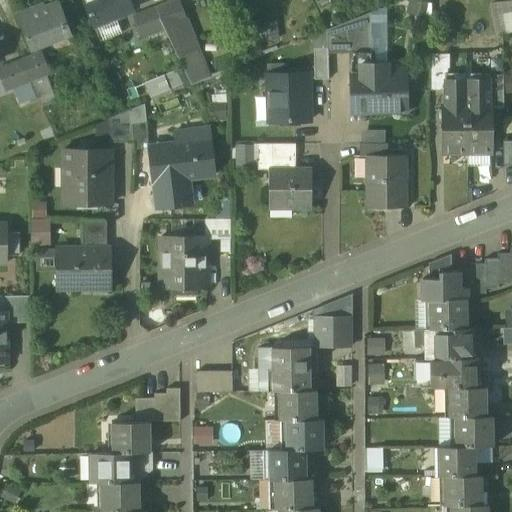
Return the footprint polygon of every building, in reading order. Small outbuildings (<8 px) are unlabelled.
[(83,0),(92,25),(133,9),(129,0),(83,0)] [(178,0),(155,9),(164,27),(185,19),(178,0)] [(511,0),(508,0),(491,2),(495,33),(511,31),(511,0)] [(43,7),(18,16),(30,49),(70,34),(58,4),(44,10),(43,7)] [(155,9),(134,17),(141,36),(144,34),(164,27),(155,9)] [(374,60),(389,60),(387,9),(372,9),(374,60)] [(369,12),(326,29),(326,48),(327,54),(370,53),(369,12)] [(185,19),(164,27),(169,38),(178,56),(197,48),(195,43),(185,19)] [(164,27),(144,34),(149,46),(169,38),(164,27)] [(221,32),(195,43),(197,48),(178,56),(191,85),(235,67),(221,32)] [(274,38),(256,46),(259,54),(277,46),(274,38)] [(327,54),(326,48),(312,48),(313,79),(327,79),(327,54)] [(41,54),(19,63),(28,80),(44,73),(48,72),(41,54)] [(446,54),(430,54),(430,90),(443,90),(443,80),(446,80),(446,54)] [(19,63),(0,70),(0,77),(4,89),(28,80),(19,63)] [(283,74),(282,64),(265,64),(265,74),(266,74),(283,74)] [(405,71),(349,72),(350,112),(406,111),(405,71)] [(44,73),(28,80),(41,107),(55,101),(44,73)] [(283,74),(266,74),(267,122),(274,121),(274,123),(277,123),(277,121),(308,120),(307,73),(283,74)] [(502,76),(489,76),(490,80),(490,107),(491,108),(503,108),(502,76)] [(446,80),(443,80),(443,90),(443,104),(442,104),(443,153),(466,153),(466,80),(446,80)] [(490,80),(466,80),(466,153),(491,153),(491,108),(490,107),(490,80)] [(128,110),(108,118),(107,143),(132,143),(130,124),(128,110)] [(130,124),(132,143),(133,150),(149,148),(144,122),(130,124)] [(209,140),(172,144),(177,179),(214,175),(209,140)] [(511,141),(503,142),(503,166),(511,165),(511,141)] [(293,144),(269,144),(269,170),(293,170),(293,144)] [(387,144),(359,144),(359,157),(365,157),(365,156),(387,155),(387,144)] [(109,149),(63,149),(63,168),(75,168),(75,199),(108,199),(108,204),(110,204),(109,149)] [(387,155),(365,156),(365,157),(365,208),(406,208),(406,156),(387,155)] [(269,170),(267,170),(267,208),(308,208),(308,170),(293,170),(269,170)] [(35,245),(52,244),(50,201),(33,202),(35,245)] [(106,220),(82,220),(82,238),(106,238),(106,220)] [(82,238),(82,250),(57,250),(56,289),(110,289),(110,250),(106,250),(106,238),(82,238)] [(205,238),(167,238),(167,268),(160,268),(160,289),(205,289),(205,238)] [(511,279),(510,253),(498,254),(498,260),(498,284),(511,284),(511,279)] [(451,254),(429,263),(429,279),(441,278),(441,271),(451,271),(451,254)] [(498,260),(485,260),(485,289),(498,289),(498,284),(498,260)] [(471,268),(457,268),(457,271),(458,271),(458,287),(466,287),(466,298),(472,298),(472,264),(471,264),(471,268)] [(441,271),(441,278),(429,279),(422,279),(423,301),(428,301),(428,299),(466,298),(466,287),(458,287),(458,271),(457,271),(451,271),(441,271)] [(30,296),(4,296),(4,312),(6,312),(6,323),(30,323),(30,296)] [(466,298),(428,299),(428,301),(429,329),(435,329),(467,329),(466,298)] [(352,317),(339,317),(339,321),(339,347),(352,346),(352,317)] [(339,321),(326,321),(326,326),(326,347),(339,347),(339,321)] [(326,326),(313,326),(313,347),(326,347),(326,326)] [(472,358),(472,329),(467,329),(435,329),(436,359),(441,359),(472,358)] [(386,353),(386,339),(369,339),(369,353),(386,353)] [(308,347),(271,348),(272,391),(278,391),(309,390),(308,347)] [(272,391),(271,348),(259,348),(259,391),(272,391)] [(479,387),(479,358),(472,358),(441,359),(442,377),(442,388),(448,388),(479,387)] [(442,377),(441,359),(436,359),(415,359),(415,378),(442,377)] [(338,365),(338,385),(353,384),(352,365),(338,365)] [(214,372),(196,372),(196,393),(214,392),(214,372)] [(232,372),(214,372),(214,392),(232,392),(232,372)] [(485,417),(485,387),(479,387),(448,388),(448,417),(454,417),(485,417)] [(180,422),(180,388),(167,388),(167,393),(167,422),(180,422)] [(309,390),(278,391),(278,421),(286,421),(317,420),(316,390),(309,390)] [(167,393),(154,393),(154,398),(154,422),(167,422),(167,393)] [(154,398),(135,399),(135,423),(149,423),(154,422),(154,398)] [(485,417),(454,417),(455,447),(473,446),(474,446),(492,446),(492,417),(485,417)] [(317,420),(286,421),(286,450),(306,450),(323,449),(322,420),(317,420)] [(149,452),(149,423),(135,423),(112,423),(113,453),(132,453),(149,452)] [(196,426),(195,443),(214,444),(215,426),(196,426)] [(385,471),(384,446),(368,447),(368,471),(385,471)] [(455,447),(437,447),(437,476),(443,476),(474,476),(474,446),(473,446),(455,447)] [(286,450),(268,450),(268,480),(274,480),(306,479),(306,450),(286,450)] [(159,452),(158,470),(179,471),(180,453),(159,452)] [(133,482),(132,453),(113,453),(94,453),(94,483),(101,483),(133,482)] [(481,505),(480,476),(474,476),(443,476),(444,506),(450,506),(481,505)] [(306,479),(274,480),(274,509),(281,509),(313,508),(312,479),(306,479)] [(115,511),(138,511),(138,482),(133,482),(101,483),(100,511),(115,511)]
